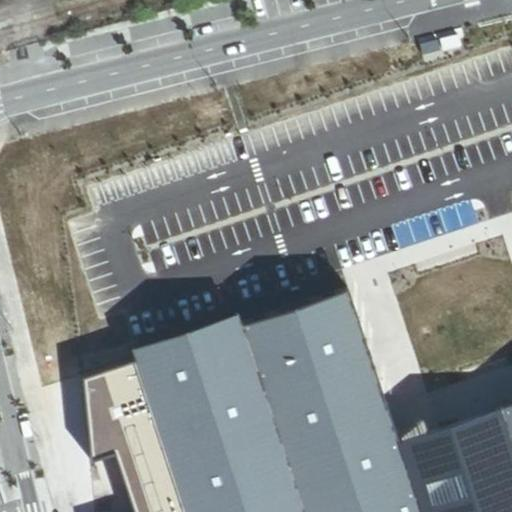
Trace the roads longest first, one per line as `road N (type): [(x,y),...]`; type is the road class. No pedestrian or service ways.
road 1 (unclassified): [(0,105),(424,0)]
road 2 (unclassified): [(26,511),(25,471),(0,364)]
